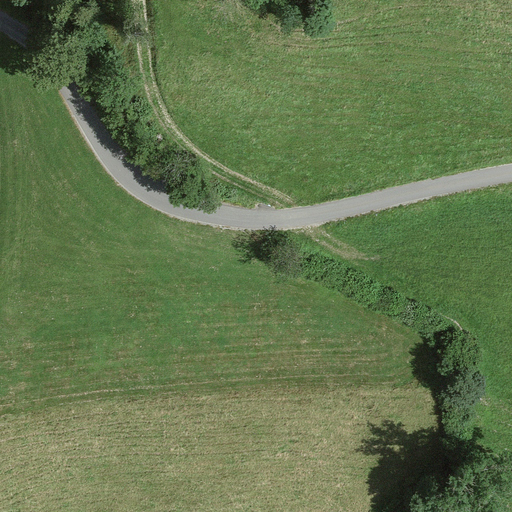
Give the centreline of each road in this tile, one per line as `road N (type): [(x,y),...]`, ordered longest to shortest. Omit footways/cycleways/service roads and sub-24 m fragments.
road 1 (unclassified): [(0,20),(46,55),(126,175),(170,204),(295,217),(511,172)]
road 2 (track): [(295,217),(182,151),(163,126),(148,91),(140,0)]
